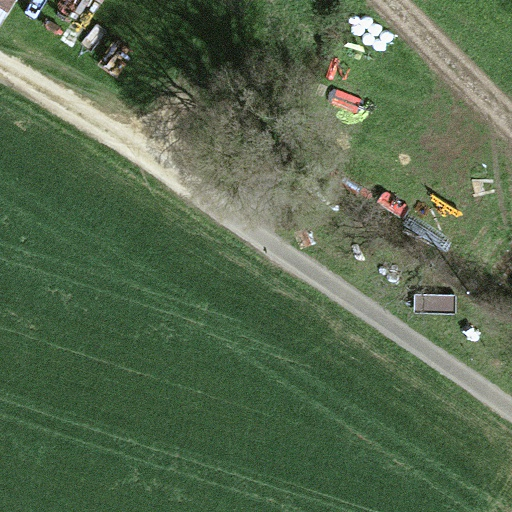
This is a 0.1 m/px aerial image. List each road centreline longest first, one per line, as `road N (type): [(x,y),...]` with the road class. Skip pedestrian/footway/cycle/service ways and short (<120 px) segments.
road 1 (track): [(511,412),(0,66)]
road 2 (track): [(394,0),(511,117)]
